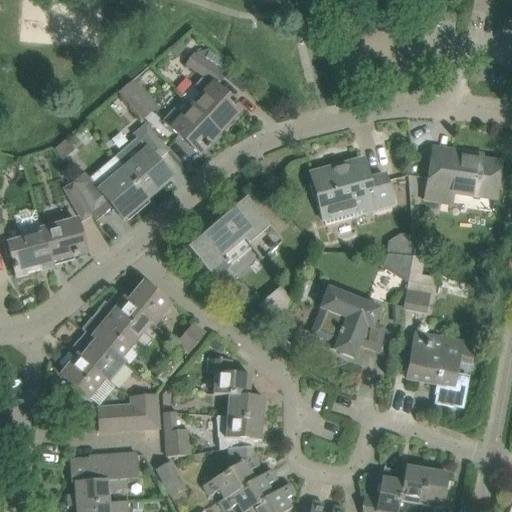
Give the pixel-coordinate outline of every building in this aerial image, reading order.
[(180,40),(170,51),(177,57),(187,46),(180,40)] [(192,55),(185,66),(214,84),(221,74),(222,74),(228,63),(208,50),(192,55)] [(201,80),(183,99),(191,106),(220,134),(241,112),(232,104),(231,105),(210,86),(201,80)] [(154,110),(130,83),(119,93),(142,120),(154,110)] [(256,93),(252,98),(258,103),(263,98),(256,93)] [(183,99),(162,122),(199,156),(205,150),(205,151),(209,148),(208,147),(220,134),(191,106),(183,99)] [(134,138),(111,158),(122,171),(147,200),(171,179),(157,162),(169,152),(145,124),(132,135),(134,138)] [(67,140),(55,150),(61,158),(73,148),(67,140)] [(431,160),(425,202),(439,204),(440,192),(454,194),(495,200),(500,164),(481,161),(482,155),(432,148),(431,160)] [(329,169),(310,174),(324,226),(354,218),(352,213),(364,210),(365,215),(392,207),(384,176),(367,180),(363,163),(330,172),(329,169)] [(84,174),(72,184),(92,217),(108,204),(122,221),(147,200),(122,171),(99,191),(84,174)] [(72,184),(62,190),(81,223),(92,217),(72,184)] [(213,280),(216,278),(222,273),(229,267),(227,266),(229,264),(226,261),(224,262),(222,259),(243,241),(260,261),(270,253),(271,254),(276,250),(275,249),(282,243),(242,197),(185,247),(213,280)] [(76,222),(41,231),(50,262),(72,257),(72,258),(77,256),(77,255),(85,253),(76,222)] [(7,245),(3,247),(6,259),(11,258),(13,265),(12,266),(13,271),(14,271),(16,278),(52,268),(50,262),(41,231),(39,223),(18,229),(20,238),(7,238),(7,245)] [(485,251),(481,255),(489,263),(497,255),(493,251),(491,251),(485,251)] [(403,304),(402,311),(427,316),(432,287),(407,282),(403,304)] [(123,300),(155,326),(170,307),(142,284),(127,303),(123,300)] [(262,301),(256,308),(270,324),(272,323),(281,333),(293,304),(279,287),(262,301)] [(321,310),(310,335),(336,345),(333,352),(353,360),(360,342),(367,344),(366,349),(378,354),(383,328),(374,325),(380,310),(328,289),(320,310),(321,310)] [(106,301),(97,311),(135,342),(144,350),(152,340),(143,333),(151,324),(154,327),(155,326),(123,300),(116,294),(108,303),(106,301)] [(403,304),(393,304),(393,322),(400,323),(402,311),(403,304)] [(90,319),(82,330),(120,361),(135,342),(97,311),(97,312),(99,314),(93,321),(91,320),(90,319)] [(188,355),(204,335),(192,325),(176,344),(188,355)] [(77,357),(76,357),(108,383),(124,364),(82,330),(81,330),(87,335),(81,343),(78,341),(70,351),(77,357)] [(473,345),(414,334),(406,380),(438,386),(436,397),(435,397),(434,405),(452,408),(452,406),(461,408),(462,402),(464,402),(467,387),(465,386),(466,382),(463,381),(463,379),(455,378),(457,369),(455,368),(456,362),(470,365),(473,345)] [(220,347),(212,341),(207,348),(215,354),(220,347)] [(108,384),(108,383),(76,357),(77,357),(70,351),(58,365),(65,370),(60,376),(88,399),(104,381),(108,384)] [(173,373),(182,362),(175,357),(166,368),(173,373)] [(231,362),(207,360),(206,374),(214,374),(213,396),(248,398),(250,377),(230,375),(231,362)] [(173,373),(166,368),(157,379),(163,385),(173,373)] [(155,396),(143,397),(146,430),(158,429),(155,396)] [(228,397),(226,418),(262,421),(264,399),(248,398),(213,396),(228,397)] [(133,398),(135,431),(146,430),(143,397),(133,398)] [(122,432),(135,431),(133,398),(131,398),(131,407),(121,408),(122,432)] [(121,408),(109,409),(111,433),(122,432),(121,408)] [(96,411),(98,434),(111,433),(109,409),(96,410),(96,411)] [(163,414),(163,424),(176,423),(175,414),(163,414)] [(251,442),(260,443),(262,421),(226,418),(217,418),(220,451),(228,450),(251,448),(251,442)] [(163,424),(165,446),(189,444),(188,432),(176,433),(176,423),(163,424)] [(189,444),(165,446),(166,459),(190,457),(189,444)] [(228,450),(229,465),(229,472),(202,488),(208,498),(218,492),(223,500),(217,504),(218,504),(271,472),(270,471),(254,481),(249,473),(258,467),(252,457),(251,448),(228,450)] [(124,456),(124,465),(125,480),(126,480),(126,481),(138,480),(137,465),(136,457),(136,455),(124,456)] [(112,457),(113,465),(114,481),(125,480),(124,465),(124,456),(112,457)] [(101,465),(101,457),(88,458),(88,459),(90,482),(102,481),(101,465)] [(101,457),(101,465),(102,481),(114,481),(113,465),(112,457),(101,457)] [(67,497),(67,496),(66,496),(66,507),(127,503),(108,504),(107,491),(126,489),(126,481),(126,480),(125,480),(114,481),(102,481),(90,482),(88,459),(69,461),(70,485),(75,484),(76,496),(67,497)] [(185,491),(169,463),(168,463),(155,470),(171,499),(185,491)] [(361,508),(361,511),(397,511),(403,483),(402,483),(393,481),(395,471),(385,470),(385,468),(384,468),(382,479),(381,479),(377,499),(363,496),(361,508)] [(397,511),(399,503),(420,507),(426,472),(405,468),(402,483),(403,483),(397,511)] [(276,481),(271,472),(218,504),(222,511),(226,511),(236,506),(239,511),(246,511),(289,486),(288,485),(272,495),(267,487),(276,481)] [(448,475),(426,472),(420,507),(442,511),(448,475)] [(289,486),(246,511),(287,511),(291,510),(285,501),(295,495),(289,486)] [(331,511),(333,508),(332,508),(331,511),(321,511),(323,505),(311,502),(308,511),(331,511)] [(67,508),(76,507),(76,511),(127,511),(127,503),(66,507),(67,508)]
